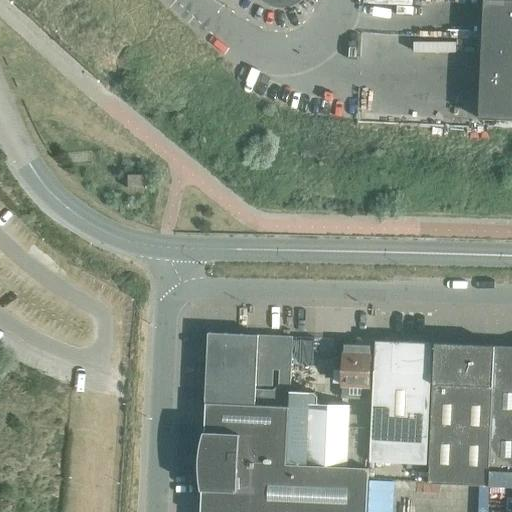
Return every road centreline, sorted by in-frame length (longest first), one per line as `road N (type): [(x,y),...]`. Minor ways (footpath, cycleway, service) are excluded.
road 1 (tertiary): [(511,257),(167,247)]
road 2 (unclassified): [(183,288),(511,299)]
road 3 (tertiary): [(167,247),(106,233),(62,207),(0,100)]
road 4 (unclassified): [(157,511),(167,315),(183,288)]
